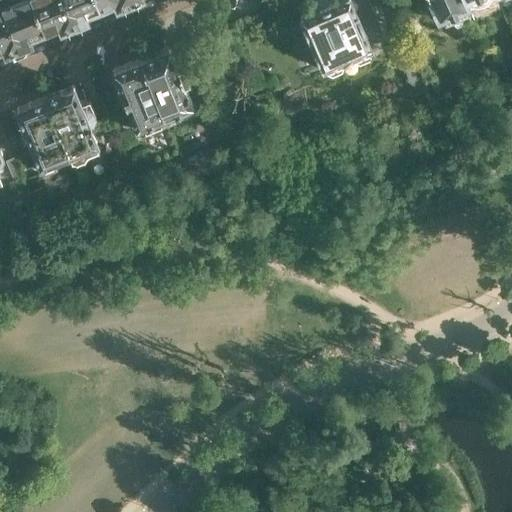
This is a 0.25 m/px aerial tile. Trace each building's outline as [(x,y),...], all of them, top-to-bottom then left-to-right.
[(43,24),(33,0),(0,0),(18,41),(31,36),(28,31),(43,24)] [(18,41),(0,0),(0,42),(2,41),(5,47),(18,41)] [(73,19),(65,0),(33,0),(43,24),(58,18),(60,24),(73,19)] [(99,2),(98,0),(65,0),(73,19),(86,14),(84,8),(99,2)] [(369,46),(371,45),(351,0),(333,0),(329,2),(328,0),(316,0),(319,6),(302,14),(301,13),(300,14),(322,66),(324,65),(326,69),(332,71),(341,68),(343,61),(342,58),(352,53),(353,57),(360,60),(368,56),(371,49),(369,46)] [(373,0),(379,13),(394,6),(391,0),(373,0)] [(469,3),(467,0),(429,0),(427,4),(432,14),(438,17),(442,15),(446,23),(473,12),(469,3)] [(226,42),(224,36),(223,36),(216,39),(218,45),(219,45),(225,43),(226,42)] [(192,101),(184,81),(189,79),(180,57),(175,59),(169,45),(142,56),(167,118),(192,108),(189,102),(192,101)] [(167,118),(142,56),(113,68),(113,70),(114,70),(136,124),(139,123),(142,129),(167,118)] [(100,147),(91,121),(94,120),(94,114),(89,99),(81,103),(76,92),(77,92),(76,90),(76,91),(74,86),(75,86),(74,85),(73,85),(73,84),(62,89),(61,89),(29,102),(17,107),(17,108),(17,109),(18,109),(40,163),(69,151),(72,158),(78,161),(84,158),(86,152),(100,147)]
